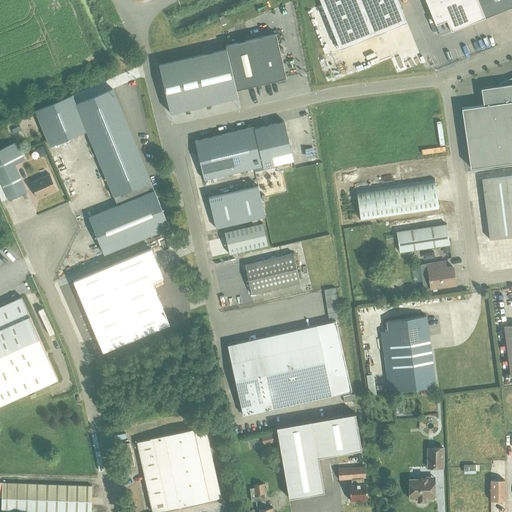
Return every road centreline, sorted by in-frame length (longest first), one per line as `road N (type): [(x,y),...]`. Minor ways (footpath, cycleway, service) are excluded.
road 1 (unclassified): [(166,134),(338,94),(446,79)]
road 2 (unclassified): [(113,511),(80,366),(45,281),(37,238)]
road 3 (unclassified): [(511,276),(487,279),(473,268),(446,79)]
road 4 (residential): [(166,134),(185,178),(211,300)]
road 5 (unclassified): [(166,134),(136,17)]
